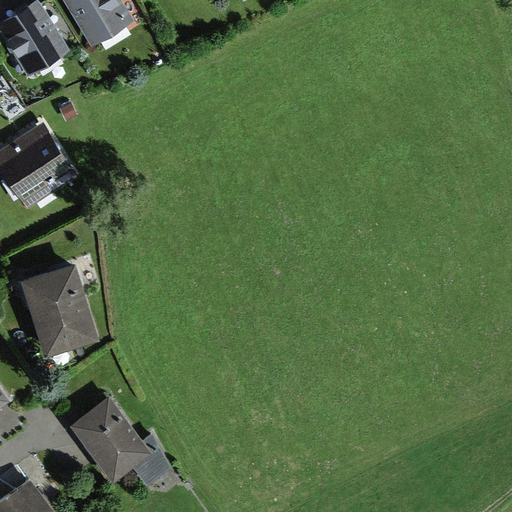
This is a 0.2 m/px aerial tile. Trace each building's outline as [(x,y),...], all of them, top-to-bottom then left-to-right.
[(42,0),(18,0),(0,11),(0,26),(28,70),(71,45),(42,0)] [(121,0),(67,0),(90,40),(132,17),(121,0)] [(44,120),(0,147),(0,161),(27,203),(77,172),(44,120)] [(75,258),(22,274),(44,350),(98,334),(75,258)] [(0,400),(9,394),(0,380),(0,400)] [(145,482),(170,465),(152,430),(143,436),(113,394),(73,422),(112,477),(131,463),(145,482)] [(56,511),(29,476),(0,497),(0,511),(56,511)]
